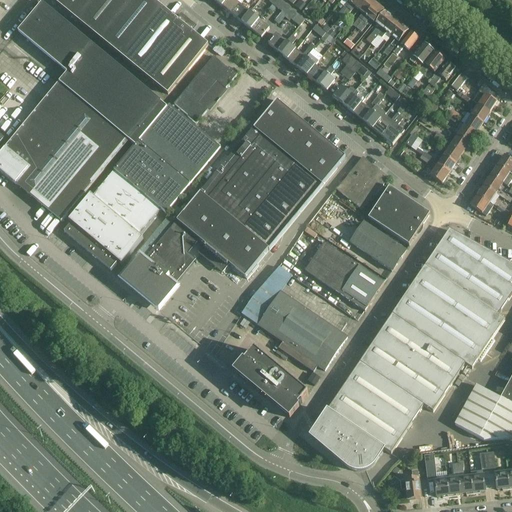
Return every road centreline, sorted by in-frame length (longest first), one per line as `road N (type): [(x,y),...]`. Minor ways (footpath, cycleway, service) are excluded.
road 1 (tertiary): [(279,467),(0,238)]
road 2 (unclassified): [(447,210),(186,0)]
road 3 (unclassified): [(279,467),(296,430),(447,210)]
road 4 (motorway): [(232,511),(103,419),(0,327)]
road 5 (motorway): [(157,511),(0,351)]
road 6 (residential): [(511,92),(405,0)]
